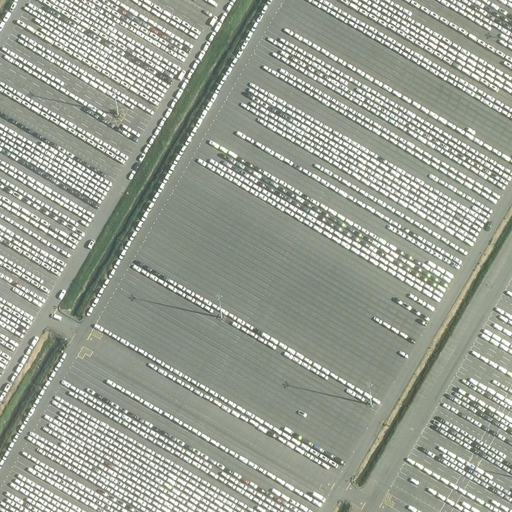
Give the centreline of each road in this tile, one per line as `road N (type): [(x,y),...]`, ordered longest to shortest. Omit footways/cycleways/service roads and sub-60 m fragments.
road 1 (unclassified): [(0,475),(273,0)]
road 2 (unclassified): [(511,261),(366,511)]
